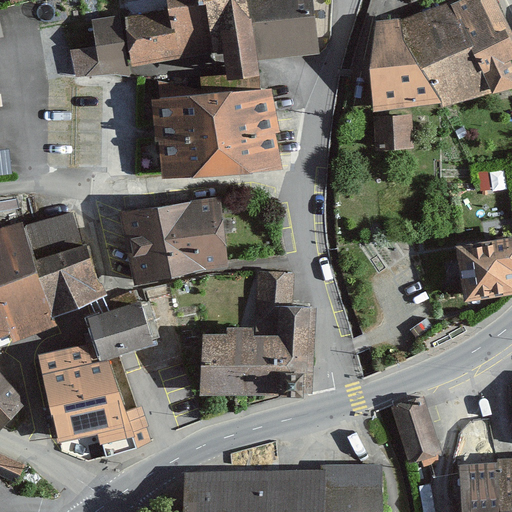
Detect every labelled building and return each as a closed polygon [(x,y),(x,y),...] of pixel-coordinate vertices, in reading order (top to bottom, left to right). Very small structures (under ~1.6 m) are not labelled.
[(212,49),(205,0),(182,0),(168,5),(179,55),(212,49)] [(205,0),(212,49),(224,47),(229,83),(260,79),(257,58),(250,0),(205,0)] [(250,0),(257,58),(319,50),(312,0),(250,0)] [(481,0),(452,0),(415,13),(442,100),(443,105),(511,85),(511,59),(511,56),(511,55),(511,36),(506,23),(496,28),(481,0)] [(132,63),(179,55),(168,5),(126,16),(132,63)] [(71,48),(76,78),(131,75),(121,12),(92,17),(96,44),(71,48)] [(374,109),(442,100),(415,13),(377,17),(370,61),(374,109)] [(152,95),(162,175),(282,165),(273,85),(152,95)] [(413,112),(374,114),(376,147),(414,146),(413,112)] [(120,208),(135,283),(229,263),(222,193),(120,208)] [(53,312),(108,291),(73,210),(24,223),(53,312)] [(13,341),(57,324),(53,312),(24,223),(22,219),(0,225),(0,335),(9,332),(13,341)] [(511,233),(456,242),(465,298),(511,291),(511,233)] [(254,268),(252,324),(228,324),(228,330),(202,329),(200,389),(313,392),(316,302),(289,302),(290,269),(254,268)] [(102,356),(154,340),(141,297),(88,313),(102,356)] [(110,356),(99,358),(94,339),(38,352),(58,440),(98,431),(100,442),(134,435),(138,447),(151,441),(142,404),(127,408),(110,356)] [(0,427),(27,399),(0,368),(0,427)] [(408,464),(441,451),(421,397),(388,409),(408,464)] [(0,464),(21,474),(26,463),(0,451),(0,464)] [(317,511),(317,463),(247,461),(247,473),(181,472),(180,511),(317,511)] [(317,463),(317,511),(380,511),(381,463),(317,463)] [(511,511),(511,472),(496,474),(496,463),(454,466),(456,511),(511,511)]
